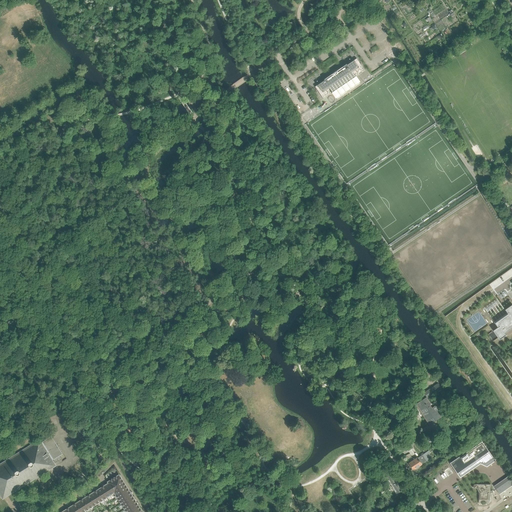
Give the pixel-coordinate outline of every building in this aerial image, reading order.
[(317,85),(315,87),(323,99),(332,93),(343,85),(345,84),(355,77),(365,70),(356,58),(347,65),(341,68),(342,70),(331,78),(330,77),(324,80),(317,85)] [(507,171),(503,173),(507,180),(511,178),(507,171)] [(269,177),(261,177),(261,192),(274,192),(274,194),(274,195),(275,196),(276,196),(277,196),(278,196),(278,195),(279,195),(279,194),(279,177),(271,177),(271,176),(271,175),(270,175),(269,175),(269,176),(269,177)] [(499,337),(500,338),(506,334),(505,332),(511,327),(511,303),(506,308),(509,312),(508,313),(496,321),(499,326),(494,329),(494,330),(499,337)] [(427,398),(441,389),(437,384),(424,392),(423,391),(412,399),(420,411),(431,404),(430,403),(427,398)] [(430,406),(432,405),(431,403),(430,403),(431,404),(420,411),(429,425),(442,416),(435,405),(431,408),(430,406)] [(39,440),(0,464),(0,493),(3,498),(8,495),(35,478),(36,477),(48,470),(50,469),(55,465),(54,464),(52,461),(60,456),(64,454),(56,442),(51,435),(40,442),(39,440)] [(452,462),(459,473),(484,456),(488,464),(495,459),(483,442),(452,462)] [(413,471),(422,465),(422,464),(425,461),(432,456),(428,451),(417,458),(417,457),(415,459),(414,458),(412,459),(413,460),(408,463),(413,471)] [(444,470),(448,476),(454,473),(450,467),(444,470)] [(403,486),(400,487),(392,473),(386,477),(396,494),(405,488),(403,486)] [(141,511),(119,475),(107,483),(108,484),(62,511),(83,511),(114,494),(125,511),(141,511)] [(511,478),(510,476),(496,486),(501,493),(511,485),(511,478)] [(473,484),(472,487),(478,489),(478,503),(479,504),(488,504),(489,503),(489,500),(489,495),(493,493),(492,491),(490,491),(490,484),(489,484),(477,484),(473,484)]
